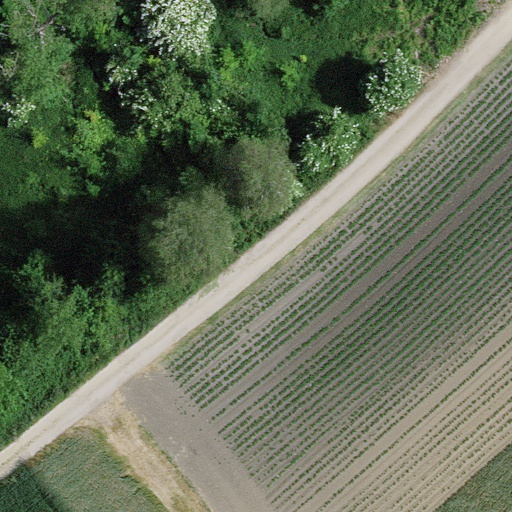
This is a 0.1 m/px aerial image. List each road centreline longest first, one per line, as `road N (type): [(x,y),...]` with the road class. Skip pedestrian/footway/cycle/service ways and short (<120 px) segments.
road 1 (track): [(511,24),(261,262),(0,477)]
road 2 (track): [(105,393),(189,511)]
